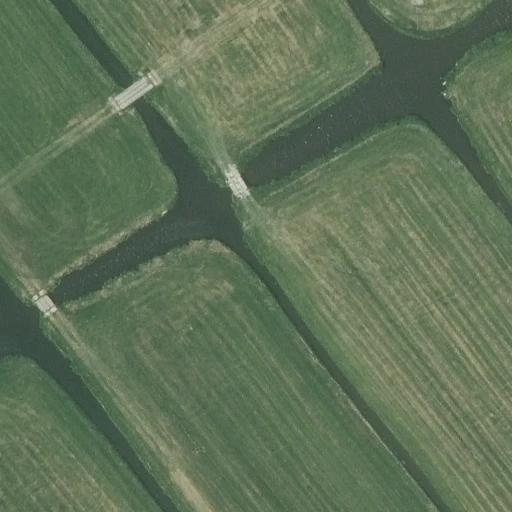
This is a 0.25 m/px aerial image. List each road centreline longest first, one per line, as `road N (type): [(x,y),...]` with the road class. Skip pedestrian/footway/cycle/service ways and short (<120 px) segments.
road 1 (track): [(208,511),(0,242)]
road 2 (track): [(0,188),(275,0)]
